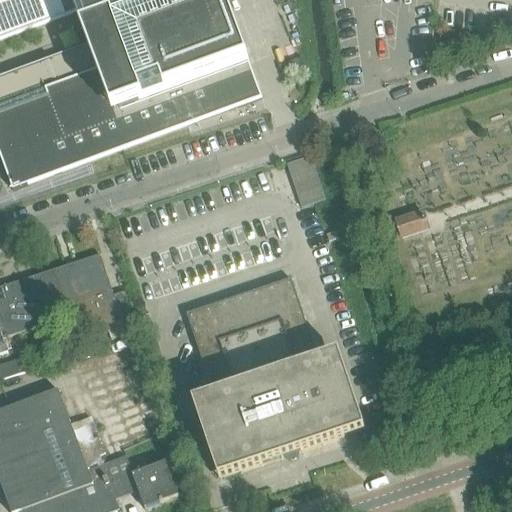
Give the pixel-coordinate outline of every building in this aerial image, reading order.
[(0,0),(0,43),(92,9),(104,41),(78,51),(84,66),(88,78),(0,110),(0,155),(14,192),(263,100),(225,0),(0,0)] [(312,158),(288,166),(302,209),(326,201),(312,158)] [(424,213),(405,220),(397,222),(403,239),(429,230),(424,213)] [(329,243),(337,240),(334,233),(327,236),(329,243)] [(455,278),(449,235),(401,243),(408,285),(455,278)] [(0,328),(4,341),(79,316),(87,341),(125,328),(128,338),(142,333),(127,293),(115,296),(102,257),(0,290),(0,328)] [(300,455),(366,433),(340,356),(317,364),(316,363),(319,362),(292,281),(187,316),(215,397),(217,396),(218,397),(194,405),(220,482),(287,460),(288,461),(290,462),(291,462),(293,462),(295,462),(296,461),(297,461),(298,460),(298,459),(299,457),(300,456),(300,455)] [(0,358),(8,356),(4,341),(0,328),(0,358)] [(29,358),(0,368),(0,376),(2,380),(34,369),(29,358)] [(66,383),(0,403),(0,453),(18,511),(98,511),(124,504),(119,489),(141,482),(129,444),(99,453),(86,412),(76,415),(66,383)]
